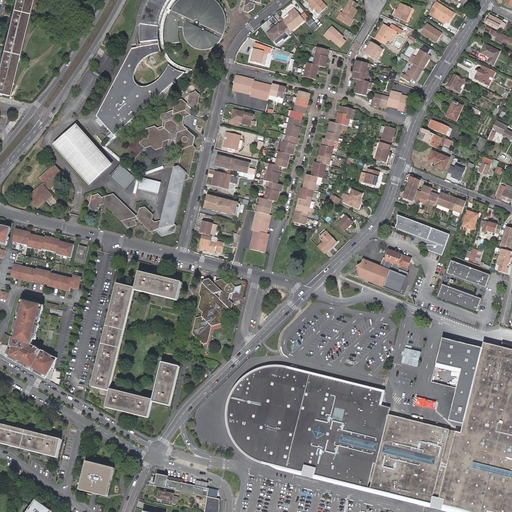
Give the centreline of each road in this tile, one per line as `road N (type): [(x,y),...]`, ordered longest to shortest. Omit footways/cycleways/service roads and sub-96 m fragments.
road 1 (residential): [(181,256),(227,66)]
road 2 (residential): [(181,256),(0,209)]
road 3 (residential): [(157,449),(0,361)]
road 4 (residential): [(313,111),(266,277)]
road 5 (residential): [(303,294),(376,224),(400,165)]
road 6 (tertiary): [(34,135),(120,0)]
road 7 (residential): [(157,449),(253,343)]
road 8 (residential): [(484,3),(414,122)]
road 9 (tertiary): [(107,0),(29,113)]
road 10 (residential): [(400,165),(511,209)]
